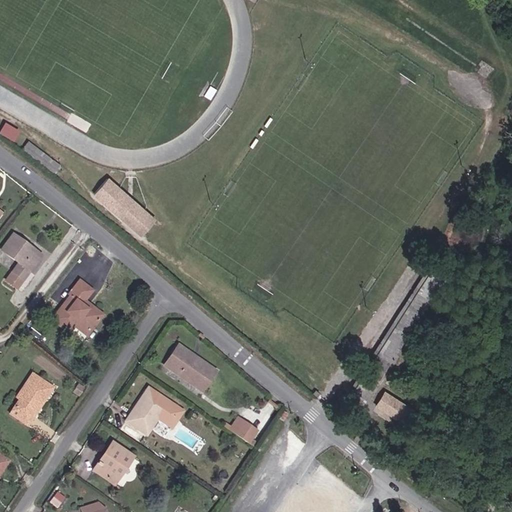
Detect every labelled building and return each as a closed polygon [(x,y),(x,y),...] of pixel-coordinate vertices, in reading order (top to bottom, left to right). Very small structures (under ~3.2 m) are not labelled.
[(0,134),(17,140),(21,129),(5,122),(0,134)] [(153,220),(107,180),(94,195),(139,235),(153,220)] [(14,283),(17,279),(37,250),(8,229),(0,240),(0,246),(4,250),(0,256),(0,260),(9,267),(2,275),(14,283)] [(99,312),(86,302),(84,304),(79,300),(80,298),(87,287),(73,277),(61,293),(64,296),(47,318),(66,332),(72,323),(76,317),(89,326),(99,312)] [(367,351),(382,362),(414,316),(398,304),(367,351)] [(85,332),(89,326),(76,317),(72,323),(85,332)] [(194,393),(208,373),(177,350),(163,370),(194,393)] [(361,359),(377,370),(382,362),(367,351),(361,359)] [(347,390),(358,398),(377,370),(361,359),(345,383),(349,386),(347,390)] [(42,397),(39,395),(49,380),(31,368),(15,391),(18,393),(8,409),(26,421),(42,397)] [(39,395),(42,397),(52,382),(49,380),(39,395)] [(405,409),(377,391),(369,404),(396,422),(405,409)] [(119,420),(139,434),(156,410),(135,396),(119,420)] [(222,428),(230,433),(239,419),(232,414),(222,428)] [(241,440),(245,435),(251,427),(239,419),(230,433),(241,440)] [(241,440),(246,444),(250,439),(245,435),(241,440)] [(105,487),(123,459),(102,446),(97,455),(100,457),(93,468),(89,466),(84,474),(105,487)] [(89,511),(99,509),(96,501),(75,507),(76,511),(89,511)]
